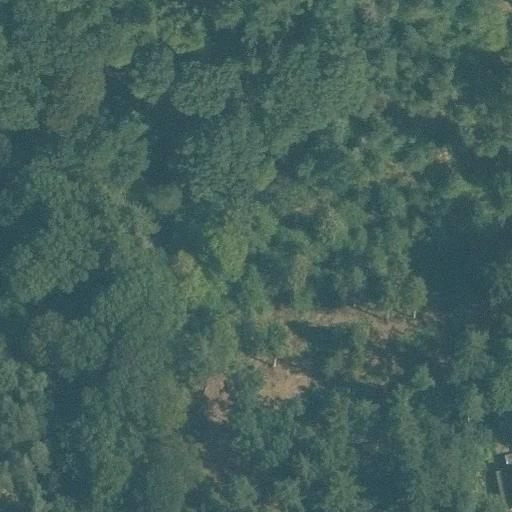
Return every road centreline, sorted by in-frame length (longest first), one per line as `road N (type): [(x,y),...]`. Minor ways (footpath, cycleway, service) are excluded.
road 1 (track): [(90,0),(177,418),(142,511)]
road 2 (track): [(179,511),(495,346),(511,295)]
road 3 (track): [(495,346),(453,428),(393,511)]
